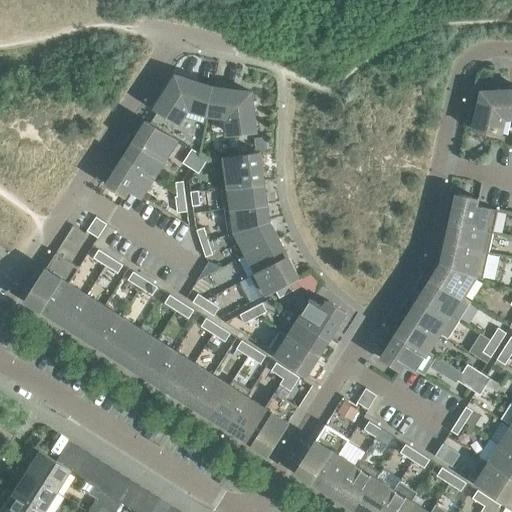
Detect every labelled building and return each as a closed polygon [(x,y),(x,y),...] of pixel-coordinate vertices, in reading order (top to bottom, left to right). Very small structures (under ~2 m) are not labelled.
[(188,108),(207,114),(213,86),(176,75),(156,107),(179,122),(188,108)] [(252,91),(213,86),(207,114),(227,116),(229,134),(257,130),(252,91)] [(511,117),(511,89),(482,90),(474,128),(501,134),(505,118),(511,117)] [(147,120),(135,139),(165,158),(177,139),(147,120)] [(265,138),(254,140),(256,151),(266,149),(265,138)] [(165,158),(135,139),(124,157),(154,176),(165,158)] [(183,162),(190,167),(191,168),(200,153),(192,148),(183,162)] [(218,157),(222,187),(264,181),(260,151),(218,157)] [(191,168),(195,170),(199,173),(208,159),(200,153),(191,168)] [(108,183),(126,194),(130,188),(142,195),(154,176),(124,157),(108,183)] [(175,197),(185,196),(183,180),(173,182),(175,197)] [(267,202),(264,181),(222,187),(225,208),(267,202)] [(191,191),(192,205),(200,204),(198,190),(191,191)] [(457,193),(451,222),(486,230),(486,231),(493,232),(498,209),(477,205),(478,198),(457,193)] [(185,196),(175,197),(177,212),(187,211),(185,196)] [(229,235),(236,232),(235,231),(270,220),(267,202),(225,208),(229,235)] [(96,216),(87,230),(98,237),(107,223),(96,216)] [(278,237),(270,220),(235,231),(236,232),(247,253),(278,237)] [(482,251),(482,250),(486,231),(486,230),(451,222),(447,243),(482,251)] [(201,243),(208,240),(204,227),(197,229),(201,243)] [(247,253),(257,272),(288,256),(278,237),(247,253)] [(213,254),(208,240),(201,243),(206,256),(213,254)] [(447,243),(443,261),(476,275),(476,276),(483,279),(489,252),(482,250),(482,251),(447,243)] [(93,257),(106,265),(111,257),(99,249),(93,257)] [(43,308),(50,313),(69,283),(70,283),(80,267),(56,252),(26,298),(42,308),(43,308)] [(261,295),(275,288),(289,281),(299,276),(288,256),(257,272),(250,275),(261,295)] [(123,264),(111,257),(106,265),(118,273),(123,264)] [(463,296),(476,276),(476,275),(443,261),(433,277),(463,296)] [(128,279),(140,287),(145,279),(133,271),(128,279)] [(433,277),(421,295),(451,314),(463,296),(433,277)] [(158,286),(145,279),(140,287),(152,295),(158,286)] [(289,281),(275,288),(278,294),(279,297),(294,290),(289,281)] [(50,313),(68,324),(88,294),(70,283),(69,283),(50,313)] [(193,301),(203,308),(209,300),(198,293),(193,301)] [(68,324),(86,335),(105,305),(88,294),(68,324)] [(164,302),(177,310),(182,302),(170,294),(164,302)] [(440,332),(451,314),(421,295),(410,313),(440,332)] [(330,336),(346,311),(328,300),(324,306),(312,298),(300,317),(330,336)] [(219,307),(209,300),(203,308),(214,315),(219,307)] [(189,318),(194,309),(182,302),(177,310),(189,318)] [(251,308),(256,317),(267,311),(262,302),(251,308)] [(86,335),(103,346),(122,316),(105,305),(86,335)] [(256,317),(251,308),(240,314),(244,323),(256,317)] [(410,313),(398,332),(428,351),(440,332),(410,313)] [(103,346),(121,358),(140,328),(122,316),(103,346)] [(201,325),(213,333),(218,325),(206,317),(201,325)] [(319,355),(330,336),(300,317),(288,336),(319,355)] [(231,333),(218,325),(213,333),(225,341),(231,333)] [(121,358),(139,369),(158,339),(140,328),(121,358)] [(499,344),(506,332),(500,328),(492,340),(499,344)] [(416,370),(428,351),(398,332),(382,357),(400,368),(404,362),(416,370)] [(288,336),(277,355),(307,374),(319,355),(288,336)] [(511,355),(511,352),(511,336),(502,349),(511,355)] [(139,369),(157,380),(176,350),(158,339),(139,369)] [(236,348),(248,356),(254,347),(242,339),(236,348)] [(492,340),(484,352),(491,356),(499,344),(492,340)] [(266,355),(254,347),(248,356),(261,363),(266,355)] [(502,349),(496,359),(505,364),(511,355),(502,349)] [(195,362),(176,350),(157,380),(176,392),(195,362)] [(213,374),(195,362),(176,392),(194,404),(213,374)] [(271,370),(283,378),(288,369),(276,362),(271,370)] [(467,363),(462,371),(476,380),(481,372),(467,363)] [(300,376),(288,369),(283,378),(280,383),(291,390),(300,376)] [(462,371),(457,380),(471,388),(476,380),(462,371)] [(485,386),(490,378),(481,372),(476,380),(485,386)] [(229,384),(213,374),(194,404),(211,415),(230,385),(229,384)] [(211,415),(228,425),(247,396),(248,396),(252,390),(233,378),(229,384),(230,385),(211,415)] [(485,386),(476,380),(471,388),(480,394),(485,386)] [(366,387),(357,401),(368,408),(377,394),(366,387)] [(275,391),(265,407),(266,407),(247,437),(254,442),(253,442),(269,452),(299,406),(275,391)] [(265,407),(248,396),(247,396),(228,425),(247,437),(266,407),(265,407)] [(357,409),(344,401),(338,411),(351,419),(357,409)] [(466,406),(458,418),(465,422),(473,410),(466,406)] [(457,434),(465,422),(458,418),(451,430),(457,434)] [(364,429),(376,436),(381,428),(369,420),(364,429)] [(350,439),(326,424),(296,470),(312,480),(313,479),(320,484),(339,454),(340,454),(350,439)] [(511,451),(511,426),(501,444),(511,451)] [(393,436),(381,428),(376,436),(388,444),(393,436)] [(68,440),(55,461),(65,467),(78,447),(68,440)] [(400,452),(412,459),(418,451),(405,443),(400,452)] [(443,443),(435,455),(443,460),(451,448),(443,443)] [(511,451),(501,444),(489,463),(511,477),(511,451)] [(19,467),(19,468),(55,491),(68,470),(69,471),(69,470),(65,467),(55,461),(32,446),(25,458),(30,461),(25,470),(19,467)] [(78,447),(65,467),(69,470),(75,474),(79,467),(88,453),(78,447)] [(430,459),(418,451),(412,459),(424,467),(430,459)] [(88,453),(79,467),(75,474),(85,480),(99,460),(88,453)] [(357,465),(340,454),(339,454),(320,484),(338,496),(357,466),(357,465)] [(338,496),(356,507),(376,477),(376,478),(380,471),(360,459),(357,465),(357,466),(338,496)] [(85,480),(96,487),(109,466),(99,460),(85,480)] [(507,501),(511,492),(511,477),(489,463),(477,482),(507,501)] [(101,490),(106,494),(119,473),(109,466),(96,487),(101,490)] [(437,475),(449,483),(454,474),(442,467),(437,475)] [(55,491),(19,468),(15,474),(20,477),(11,491),(6,488),(5,489),(42,511),(55,491)] [(111,497),(116,500),(129,479),(119,473),(106,494),(111,497)] [(466,482),(454,474),(449,483),(461,490),(466,482)] [(378,511),(394,489),(376,478),(376,477),(356,507),(364,511),(378,511)] [(121,502),(126,506),(139,486),(129,479),(116,500),(121,503),(121,502)] [(139,486),(126,506),(135,511),(139,511),(151,493),(139,486)] [(0,511),(41,511),(42,511),(5,489),(2,495),(7,498),(0,509),(0,511)] [(378,511),(404,511),(412,500),(394,489),(378,511)] [(472,497),(484,505),(490,497),(478,489),(472,497)] [(101,511),(103,509),(111,497),(106,494),(101,490),(93,502),(87,511),(88,511),(101,511)] [(152,511),(160,499),(151,493),(139,511),(152,511)] [(114,511),(121,503),(116,500),(111,497),(103,509),(101,511),(114,511)] [(490,497),(484,505),(481,511),(482,511),(495,511),(501,504),(490,497)] [(164,511),(170,505),(160,499),(152,511),(164,511)] [(430,511),(412,500),(404,511),(430,511)] [(449,511),(436,503),(430,511),(449,511)]
